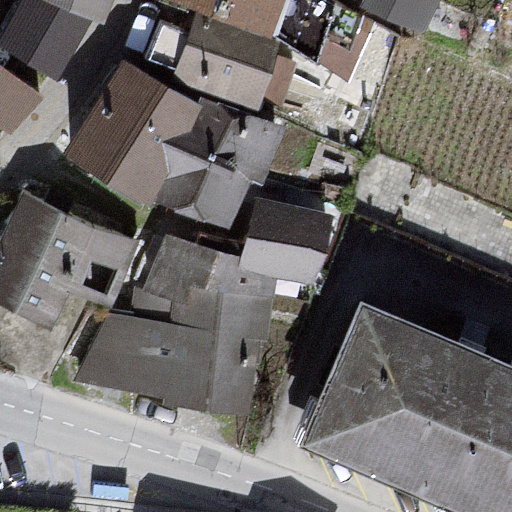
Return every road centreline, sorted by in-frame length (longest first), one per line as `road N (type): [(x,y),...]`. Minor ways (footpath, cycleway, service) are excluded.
road 1 (residential): [(330,511),(0,402)]
road 2 (residential): [(0,171),(111,48),(125,0)]
